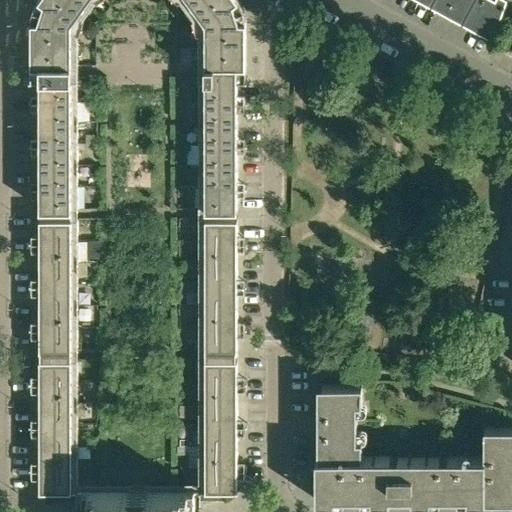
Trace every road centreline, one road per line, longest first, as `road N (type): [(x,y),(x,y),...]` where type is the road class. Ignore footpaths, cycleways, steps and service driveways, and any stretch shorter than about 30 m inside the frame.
road 1 (residential): [(280,511),(278,67)]
road 2 (residential): [(511,93),(336,0)]
